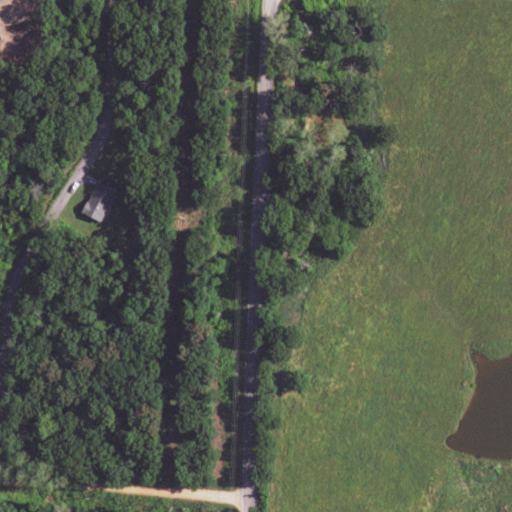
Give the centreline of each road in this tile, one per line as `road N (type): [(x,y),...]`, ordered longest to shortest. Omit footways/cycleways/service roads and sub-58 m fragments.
road 1 (tertiary): [(247,511),(272,0)]
road 2 (residential): [(0,445),(11,313),(35,254),(104,143),(118,0)]
road 3 (residential): [(0,481),(248,499)]
